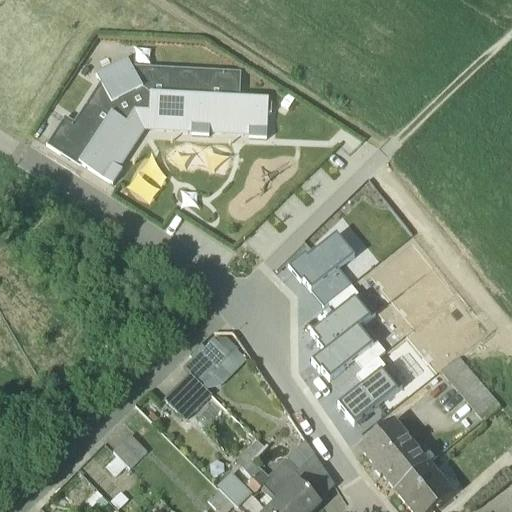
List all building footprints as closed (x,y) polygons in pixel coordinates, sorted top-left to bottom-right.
[(249,142),(266,143),(268,117),(271,117),(271,107),(268,107),(269,102),(240,101),(241,75),(131,69),(127,62),(96,78),(100,86),(74,127),(65,121),(46,151),(68,165),(72,160),(81,165),(79,168),(112,190),(122,176),(114,170),(136,134),(129,128),(136,117),(149,118),(148,127),(191,129),(191,140),(208,140),(209,131),(249,133),(249,142)] [(240,152),(240,137),(222,137),(222,152),(240,152)] [(310,297),(339,273),(354,262),(336,239),(307,262),(305,260),(287,274),(299,288),(302,286),(310,297)] [(310,297),(323,312),(352,289),(339,273),(310,297)] [(362,328),(374,319),(358,300),(310,338),(318,347),(315,349),(323,359),(362,328)] [(362,328),(323,359),(312,368),(319,378),(320,377),(328,387),(378,348),(362,328)] [(182,373),(198,388),(215,371),(218,373),(238,353),(227,342),(215,343),(206,352),(202,349),(190,361),(192,363),(182,373)] [(501,411),(459,361),(441,376),(483,426),(501,411)] [(336,410),(353,431),(402,393),(385,372),(336,410)] [(198,388),(189,379),(164,405),(182,423),(191,414),(194,417),(210,400),(198,388)] [(207,424),(224,413),(216,401),(199,412),(207,424)] [(511,423),(501,411),(483,426),(511,460),(511,423)] [(421,461),(394,428),(363,454),(397,496),(428,470),(434,466),(426,456),(421,461)] [(147,457),(131,440),(113,457),(129,474),(147,457)] [(256,446),(248,456),(237,468),(243,475),(264,453),(256,446)] [(296,477),(295,478),(300,483),(297,486),(318,507),(335,490),(314,459),(296,477)] [(296,477),(287,467),(271,484),(267,489),(261,494),(274,507),(297,486),(300,483),(295,478),(296,477)] [(428,470),(397,496),(409,511),(442,511),(454,502),(428,470)] [(271,484),(263,475),(258,480),(267,489),(271,484)] [(267,489),(258,480),(252,485),(261,494),(267,489)] [(238,511),(250,501),(231,481),(218,495),(229,506),(235,511),(238,511)] [(261,494),(252,485),(247,490),(257,499),(261,494)] [(318,507),(297,486),(274,507),(278,511),(320,511),(322,510),(318,507)] [(218,495),(207,505),(213,511),(223,511),(229,506),(218,495)] [(261,511),(250,501),(238,511),(261,511)]
